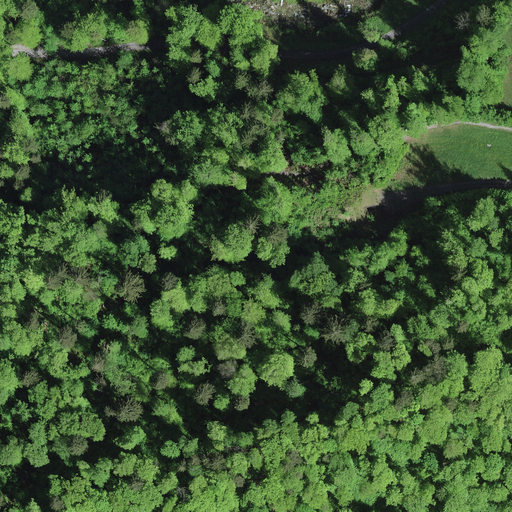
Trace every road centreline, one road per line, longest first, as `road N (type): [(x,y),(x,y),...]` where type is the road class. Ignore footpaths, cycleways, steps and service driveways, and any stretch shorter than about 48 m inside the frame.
road 1 (track): [(0,51),(165,45),(327,55),(365,46),(443,0)]
road 2 (track): [(511,186),(452,188),(376,207)]
